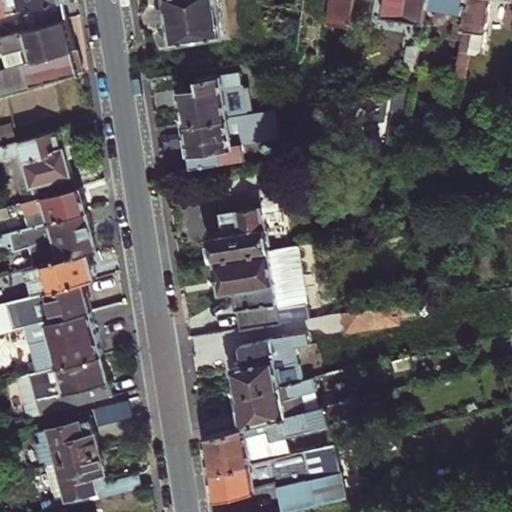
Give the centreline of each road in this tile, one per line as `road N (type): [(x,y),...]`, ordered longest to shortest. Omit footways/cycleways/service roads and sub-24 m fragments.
road 1 (secondary): [(188,511),(109,0)]
road 2 (unknown): [(181,466),(54,502)]
